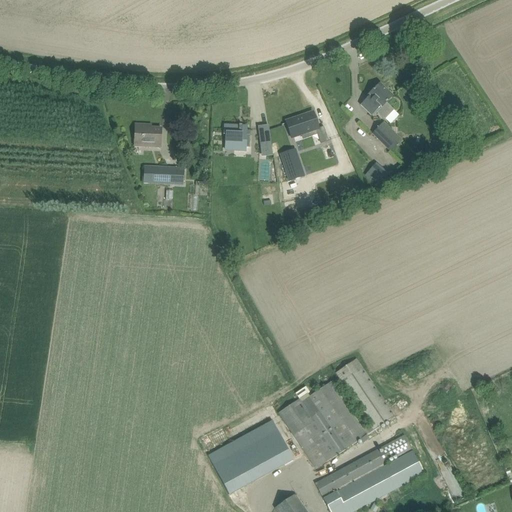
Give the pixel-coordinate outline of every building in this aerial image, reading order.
[(394,110),(387,103),(392,97),(380,84),(369,95),(370,96),(361,105),(373,117),(378,112),(385,120),(394,110)] [(313,112),(286,121),(292,138),(319,129),(313,112)] [(383,123),(372,134),(390,151),(401,140),(383,123)] [(135,125),(135,135),(134,148),(149,148),(149,143),(161,144),(161,139),(161,129),(146,128),(146,126),(135,125)] [(246,134),(246,126),(224,126),(224,134),(226,134),(226,146),(250,146),(250,134),(246,134)] [(261,147),(271,146),(268,126),(258,127),(261,147)] [(440,131),(437,139),(445,141),(447,133),(440,131)] [(289,182),(305,176),(296,150),(280,155),(289,182)] [(387,175),(375,165),(366,176),(378,186),(387,175)] [(144,166),(143,184),(183,186),(183,168),(144,166)] [(333,381),(310,397),(308,394),(310,393),(306,387),(296,394),(300,400),(278,414),(316,470),(395,416),(357,360),(335,374),(341,383),(339,384),(342,389),(344,388),(369,425),(365,428),(333,381)] [(277,431),(213,466),(230,496),(293,461),(288,451),(277,431)] [(356,511),(425,475),(412,451),(384,466),(383,465),(384,465),(383,463),(396,456),(396,458),(412,450),(404,436),(315,484),(329,511),(356,511)] [(307,511),(296,495),(277,508),(276,509),(278,511),(307,511)]
